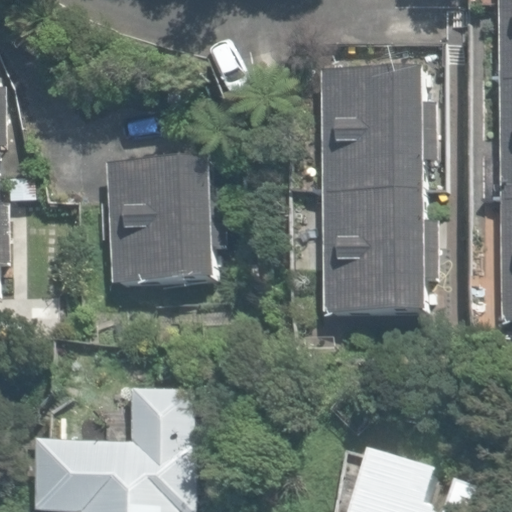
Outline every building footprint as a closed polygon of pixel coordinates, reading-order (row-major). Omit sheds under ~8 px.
[(330,196),(432,193),(430,73),(328,75),(330,196)] [(111,168),(118,288),(225,282),(218,162),(111,168)] [(434,313),(432,193),(330,196),(332,315),(434,313)] [(202,511),(201,392),(134,393),(135,440),(41,442),(42,511),(202,511)] [(362,511),(451,511),(448,511),(438,508),(448,473),(381,452),(362,511)] [(458,479),(448,511),(451,511),(486,511),(493,491),(458,479)]
